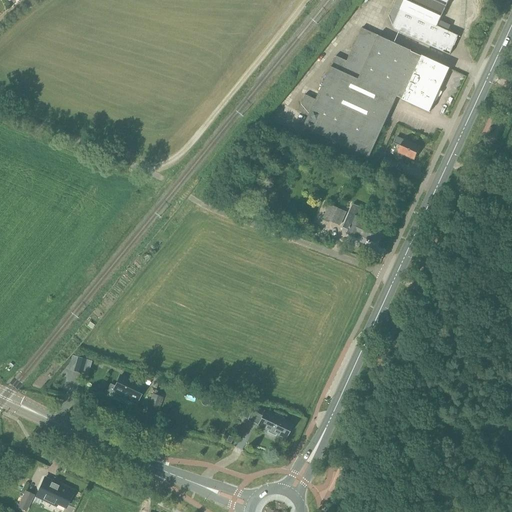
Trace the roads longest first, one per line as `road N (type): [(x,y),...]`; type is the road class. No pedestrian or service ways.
road 1 (secondary): [(289,493),(511,25)]
road 2 (tertiary): [(251,504),(0,395)]
road 3 (unclassified): [(163,179),(0,111)]
